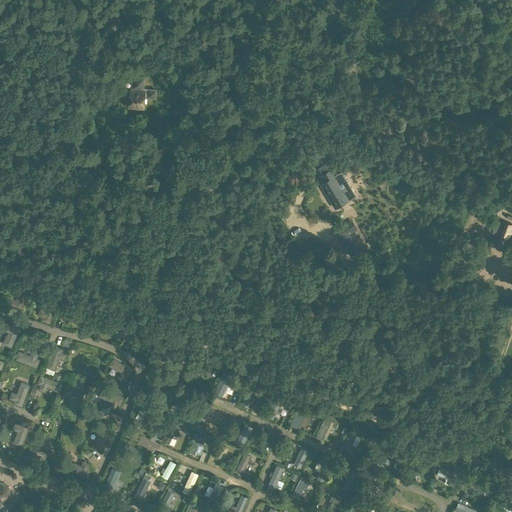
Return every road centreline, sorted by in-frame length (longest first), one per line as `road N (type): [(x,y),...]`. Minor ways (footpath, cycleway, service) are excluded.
road 1 (track): [(0,254),(511,474)]
road 2 (track): [(177,387),(343,457)]
road 3 (track): [(152,445),(309,511)]
